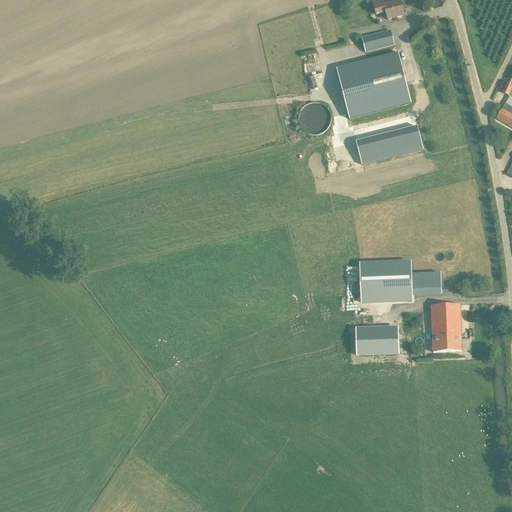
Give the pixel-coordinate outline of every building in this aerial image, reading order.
[(403,10),(400,1),(385,5),(383,0),(380,0),(373,2),(376,15),(385,13),(387,21),(405,17),(404,14),(405,14),(404,10),(403,10)] [(355,14),(357,25),(374,23),(372,11),(355,14)] [(362,39),(365,53),(395,46),(391,31),(362,39)] [(399,54),(399,53),(337,69),(350,120),(412,104),(411,103),(399,54)] [(509,79),(503,93),(508,96),(511,87),(511,74),(510,79),(509,79)] [(334,121),(333,116),(332,113),(331,111),(328,108),(325,105),(323,104),(320,103),(316,103),(313,103),(308,104),(306,105),(303,108),(301,111),(299,113),(298,116),(297,120),(298,124),(299,127),(300,130),(302,133),(304,135),(307,137),(310,138),(314,139),(317,139),(321,138),(325,136),(328,134),(330,131),(332,128),(333,125),(334,121)] [(497,119),(511,127),(511,107),(506,104),(497,119)] [(417,128),(356,143),(362,166),(423,151),(417,128)] [(411,264),(359,266),(360,292),(360,306),(362,306),(412,303),(412,298),(411,277),(411,264)] [(460,306),(432,307),(433,353),(462,352),(470,351),(469,341),(461,341),(460,306)] [(368,330),(357,331),(358,359),(369,359),(384,358),(398,357),(397,330),(383,330),(368,330)]
